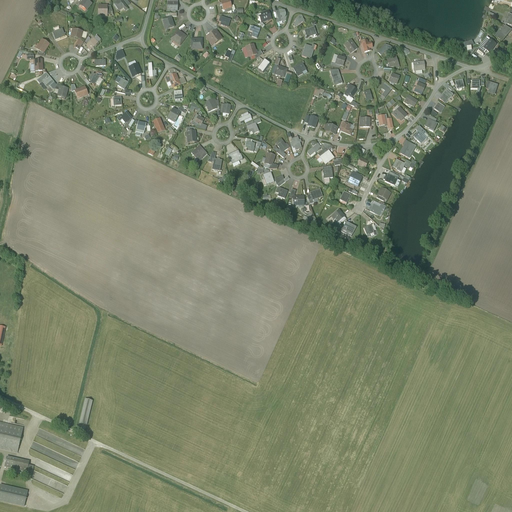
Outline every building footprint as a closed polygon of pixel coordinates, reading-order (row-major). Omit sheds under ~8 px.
[(86,0),(85,0),(84,0),(83,2),(80,6),(87,11),(91,5),(86,0)] [(120,0),(114,5),(117,9),(121,6),(125,11),(127,10),(120,0)] [(229,1),(221,3),(222,6),(223,5),(225,13),(232,11),(229,1)] [(107,7),(99,7),(98,15),(106,15),(106,16),(110,16),(110,13),(107,13),(107,7)] [(282,14),(280,15),(279,11),(276,12),(278,20),(279,23),(282,22),(281,19),(284,18),(282,14)] [(270,20),(268,13),(262,15),(264,22),(270,20)] [(170,18),(163,20),(164,25),(167,25),(168,29),(174,28),(170,18)] [(230,21),(223,18),(220,25),(228,28),(230,21)] [(302,19),(299,21),(298,19),(295,21),(297,23),(293,25),(295,28),(304,22),(302,19)] [(260,30),(253,28),(251,32),(253,33),(252,37),(256,39),(260,30)] [(314,28),(304,31),(307,38),(312,37),(311,34),(316,33),(314,28)] [(503,29),(502,28),(500,30),(502,32),(497,37),(496,36),(495,36),(502,42),(509,34),(503,29)] [(62,30),(53,33),(55,40),(60,39),(59,36),(64,34),(62,30)] [(82,32),(73,30),(71,37),(80,40),(81,38),(82,32)] [(186,38),(177,31),(173,37),(181,44),(186,38)] [(216,31),(209,36),(206,38),(212,46),(222,40),(216,31)] [(93,39),(87,46),(91,50),(96,45),(94,43),(96,42),(93,39)] [(202,40),(191,40),(191,48),(202,48),(202,40)] [(489,40),(483,48),(481,46),(478,50),(484,54),(487,51),(490,54),(496,45),(489,40)] [(49,45),(42,41),(40,45),(42,46),(39,51),(43,53),(49,45)] [(79,41),(75,48),(79,50),(83,44),(79,41)] [(357,50),(352,42),(346,46),(350,51),(349,52),(351,54),(357,50)] [(367,42),(362,43),(365,53),(370,52),(368,48),(372,47),(371,44),(368,44),(367,42)] [(253,46),(246,48),(247,53),(250,52),(251,57),(254,56),(257,55),(256,54),(253,46)] [(312,48),(305,46),(301,57),(311,60),(313,51),(311,50),(312,48)] [(260,51),(256,54),(257,55),(254,56),(256,60),(263,55),(260,51)] [(345,59),(338,57),(336,63),(340,64),(340,66),(343,67),(345,59)] [(396,58),(387,61),(388,63),(389,62),(391,67),(398,65),(396,58)] [(42,61),(34,61),(35,69),(42,68),(42,61)] [(269,66),(263,61),(259,67),(265,72),(269,66)] [(424,63),(414,64),(415,70),(421,69),(421,71),(425,70),(424,63)] [(302,64),(293,69),(296,73),(300,71),(301,73),(306,71),(302,64)] [(137,65),(129,68),(131,73),(134,72),(136,76),(140,74),(137,65)] [(286,70),(279,68),(278,73),(282,74),(282,77),(284,78),(286,70)] [(53,83),(46,74),(40,79),(47,88),(49,86),(53,83)] [(99,78),(93,74),(89,81),(91,82),(92,80),(96,83),(99,78)] [(339,74),(332,77),(333,82),(336,81),(337,86),(342,84),(339,74)] [(178,81),(176,75),(168,78),(173,89),(180,86),(178,81)] [(399,77),(392,75),(390,81),(394,82),(393,84),(396,85),(399,77)] [(128,84),(122,80),(118,87),(124,90),(128,84)] [(463,80),(455,82),(457,87),(461,86),(462,88),(464,88),(463,80)] [(425,87),(418,83),(415,89),(419,91),(419,92),(422,94),(425,87)] [(498,86),(491,83),(489,91),(496,93),(498,86)] [(390,92),(383,86),(381,89),(385,92),(382,96),(385,98),(390,92)] [(60,87),(59,91),(58,95),(62,96),(66,97),(68,89),(60,87)] [(76,91),(75,91),(75,92),(78,99),(83,97),(82,95),(87,93),(86,91),(85,87),(76,91)] [(357,91),(350,87),(346,93),(349,96),(348,97),(351,99),(357,91)] [(453,95),(447,90),(439,99),(445,104),(453,95)] [(372,100),(369,91),(364,93),(366,100),(368,99),(369,101),(372,100)] [(181,92),(174,93),(175,100),(182,99),(181,92)] [(417,102),(410,97),(406,103),(414,108),(417,102)] [(121,98),(114,99),(115,102),(113,102),(113,107),(115,106),(115,107),(121,106),(121,98)] [(215,99),(205,103),(210,112),(216,110),(213,102),(215,101),(215,99)] [(445,108),(438,103),(434,110),(438,113),(441,108),(443,110),(445,108)] [(407,116),(399,108),(395,113),(394,112),(392,115),(398,120),(399,119),(401,122),(407,116)] [(180,113),(173,110),(169,116),(176,120),(179,115),(180,113)] [(131,119),(126,113),(121,118),(122,120),(124,118),(127,122),(131,119)] [(249,116),(248,113),(243,115),(244,118),(239,120),(240,123),(251,118),(250,115),(249,116)] [(176,120),(173,126),(178,129),(183,118),(179,115),(176,120)] [(201,117),(199,116),(198,117),(196,116),(191,125),(197,128),(196,128),(199,129),(201,125),(204,120),(200,118),(201,117)] [(386,116),(378,117),(379,127),(387,125),(388,130),(393,129),(391,119),(387,120),(386,116)] [(159,120),(154,122),(157,131),(163,129),(159,120)] [(317,121),(311,120),(310,124),(309,123),(308,127),(315,129),(317,121)] [(437,124),(428,120),(425,127),(429,129),(430,127),(435,129),(437,124)] [(146,124),(138,123),(137,130),(144,132),(146,124)] [(350,126),(344,123),(340,132),(350,136),(352,131),(348,130),(350,126)] [(258,132),(255,124),(247,128),(248,131),(253,129),(255,134),(258,132)] [(338,129),(326,125),(324,132),(333,134),(336,135),(338,129)] [(426,133),(419,127),(416,131),(418,133),(419,132),(423,136),(426,133)] [(195,132),(187,133),(187,138),(190,138),(190,143),(196,142),(195,132)] [(423,136),(419,132),(418,133),(414,138),(417,141),(419,139),(423,143),(426,139),(423,136)] [(292,140),(293,144),(296,151),(299,150),(301,149),(299,143),(301,143),(299,143),(299,142),(300,141),(299,142),(297,138),(292,140)] [(255,144),(246,143),(246,146),(251,147),(250,152),(253,153),(255,144)] [(283,143),(278,147),(280,149),(283,153),(288,149),(283,143)] [(318,145),(307,153),(310,156),(315,152),(316,152),(318,150),(318,149),(320,148),(318,145)] [(412,149),(405,145),(401,154),(405,156),(408,152),(410,153),(412,149)] [(202,149),(199,146),(191,154),(199,162),(207,155),(202,149)] [(283,153),(280,149),(276,153),(283,159),(286,155),(283,153)] [(327,153),(320,158),(325,165),(332,160),(329,156),(330,155),(328,152),(327,153)] [(275,157),(267,154),(266,159),(268,160),(267,165),(270,166),(273,165),(275,157)] [(237,157),(230,160),(233,167),(240,164),(237,157)] [(368,163),(360,159),(357,163),(358,164),(356,168),(359,170),(361,165),(365,167),(368,163)] [(222,161),(214,160),(213,167),(218,168),(217,171),(220,171),(222,161)] [(405,165),(401,163),(401,162),(400,162),(396,160),(393,167),(397,169),(397,170),(401,173),(403,169),(405,165)] [(332,170),(323,171),(324,174),(329,174),(329,179),(333,178),(332,170)] [(274,183),(271,173),(263,176),(265,181),(267,180),(269,185),(274,183)] [(360,178),(352,175),(350,179),(348,184),(352,186),(354,181),(358,183),(360,178)] [(394,178),(388,175),(385,182),(391,185),(394,178)] [(282,177),(274,180),(276,186),(284,180),(282,177)] [(287,192),(280,189),(278,194),(283,196),(282,198),(285,199),(287,192)] [(388,193),(381,189),(378,196),(385,199),(388,193)] [(319,190),(310,193),(313,201),(317,199),(320,198),(322,198),(319,190)] [(350,196),(344,192),(340,200),(346,204),(350,196)] [(294,197),(293,198),(293,206),(299,206),(299,203),(304,203),(304,197),(294,197)] [(379,208),(373,205),(370,212),(374,214),(376,212),(380,214),(382,210),(383,209),(379,208)] [(339,211),(331,217),(334,220),(335,219),(335,218),(338,222),(344,217),(339,211)] [(338,222),(337,223),(339,226),(346,220),(344,217),(338,222)] [(356,228),(349,224),(346,231),(352,235),(356,228)] [(371,226),(364,229),(366,235),(373,232),(373,231),(371,226)] [(79,424),(87,426),(93,401),(85,399),(79,424)] [(0,449),(17,454),(23,428),(0,422),(0,449)] [(29,462),(6,457),(4,467),(32,473),(33,467),(28,465),(29,462)] [(0,485),(0,501),(24,507),(27,491),(0,485)]
